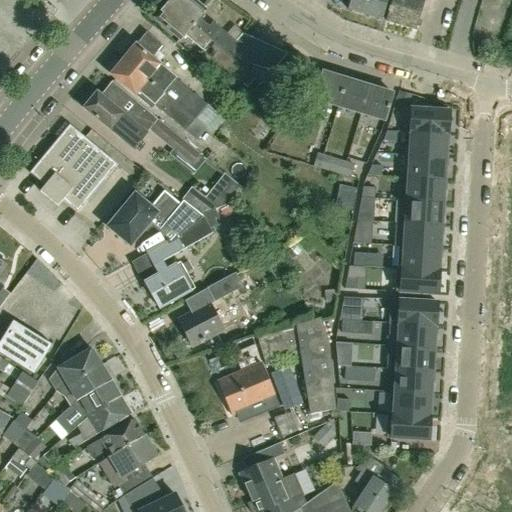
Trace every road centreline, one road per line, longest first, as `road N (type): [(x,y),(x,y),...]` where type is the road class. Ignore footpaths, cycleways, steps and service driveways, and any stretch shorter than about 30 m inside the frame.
road 1 (residential): [(422,511),(467,431),(486,93)]
road 2 (residential): [(213,511),(147,351),(48,241),(0,202)]
road 3 (residential): [(255,0),(338,46),(486,93)]
road 4 (tertiary): [(0,138),(93,16)]
